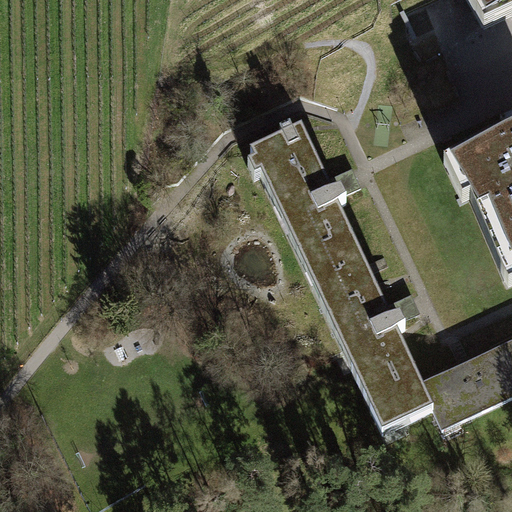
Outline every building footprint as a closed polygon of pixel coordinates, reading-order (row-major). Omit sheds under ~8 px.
[(511,0),(464,0),(479,28),(511,9),(511,0)] [(511,128),(496,135),(447,162),(472,203),(502,282),(511,278),(511,128)] [(251,157),(313,290),(364,266),(337,209),(345,206),(340,194),(330,198),(300,134),(292,138),(289,132),(278,136),(281,143),(251,157)] [(390,323),(364,266),(313,290),(382,439),(433,416),(419,386),(395,334),(404,330),(399,319),(390,323)] [(440,432),(511,398),(511,352),(508,345),(469,363),(470,367),(460,372),(458,367),(419,386),(433,416),(440,432)]
